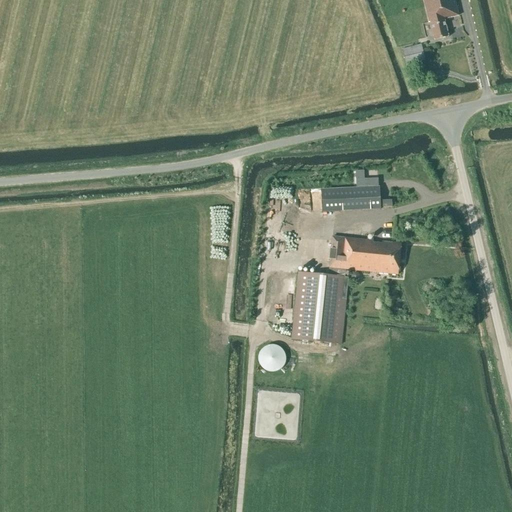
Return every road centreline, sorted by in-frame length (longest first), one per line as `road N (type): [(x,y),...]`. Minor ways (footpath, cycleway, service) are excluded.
road 1 (tertiary): [(446,111),(181,166),(0,182)]
road 2 (tertiary): [(511,388),(446,111)]
